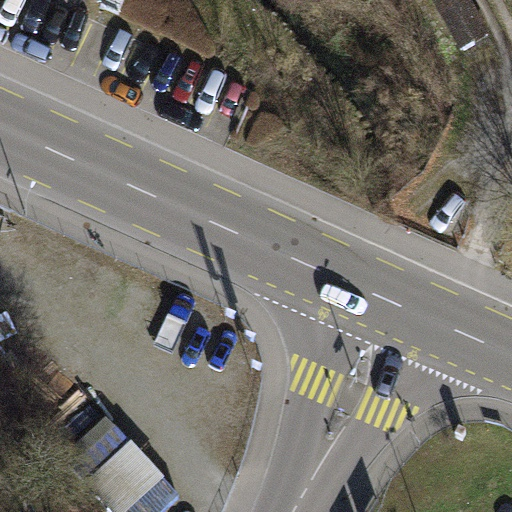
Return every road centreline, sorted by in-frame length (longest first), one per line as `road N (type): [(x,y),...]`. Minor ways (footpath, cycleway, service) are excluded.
road 1 (secondary): [(0,125),(399,305)]
road 2 (unclassified): [(292,511),(399,305)]
road 3 (secondary): [(399,305),(511,354)]
